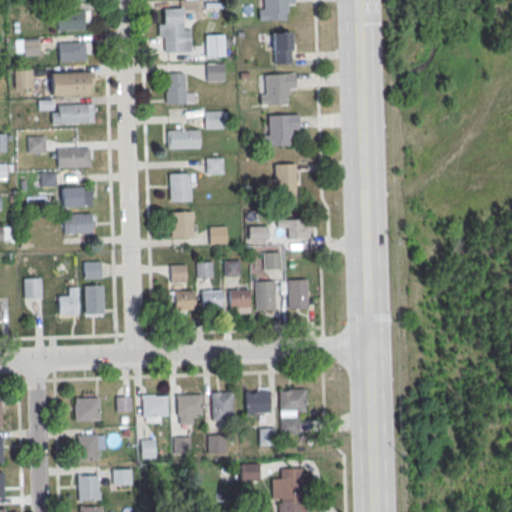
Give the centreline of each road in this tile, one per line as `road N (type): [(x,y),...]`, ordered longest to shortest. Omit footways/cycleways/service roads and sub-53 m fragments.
road 1 (secondary): [(372,511),(355,0)]
road 2 (residential): [(0,361),(367,347)]
road 3 (residential): [(121,0),(134,356)]
road 4 (residential): [(34,360),(39,511)]
